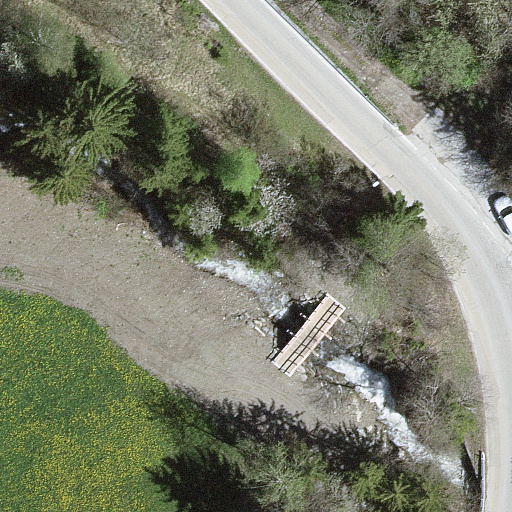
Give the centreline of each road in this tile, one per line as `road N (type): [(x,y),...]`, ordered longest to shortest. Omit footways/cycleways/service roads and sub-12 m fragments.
road 1 (tertiary): [(229,0),(413,169),(477,249),(499,309),(499,511)]
road 2 (track): [(413,169),(404,99),(333,0)]
